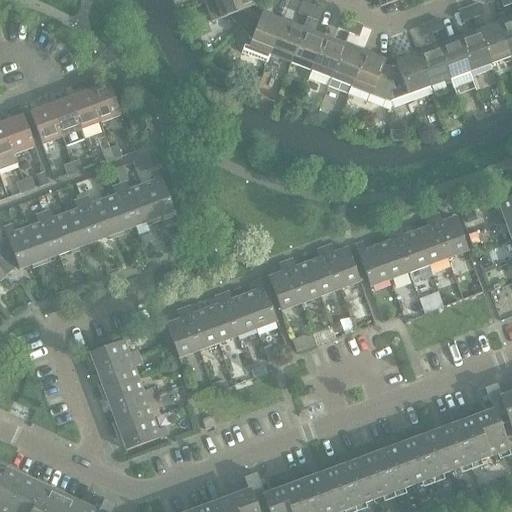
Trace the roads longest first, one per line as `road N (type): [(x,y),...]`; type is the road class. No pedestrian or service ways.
road 1 (residential): [(82,466),(154,492),(511,357)]
road 2 (residential): [(82,466),(92,440),(49,328),(145,292)]
road 3 (residential): [(468,0),(393,27),(317,0)]
